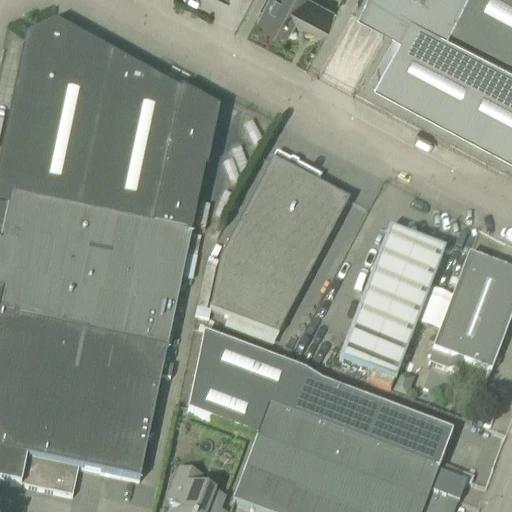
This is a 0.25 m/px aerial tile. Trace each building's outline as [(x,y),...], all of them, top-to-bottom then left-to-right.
[(267,0),(267,2),(257,19),(286,34),(293,20),(319,34),(331,11),(310,0),(267,0)] [(511,154),(511,0),(357,0),(354,7),(397,30),(371,79),(511,154)] [(0,484),(71,500),(77,472),(138,484),(160,380),(169,382),(172,368),(163,367),(166,351),(190,237),(204,171),(205,171),(216,116),(211,113),(178,95),(178,96),(54,27),(24,42),(0,153),(0,210),(6,212),(0,238),(0,484)] [(277,339),(339,221),(349,204),(313,185),(316,180),(274,157),(237,228),(219,263),(209,313),(277,339)] [(388,232),(363,298),(419,319),(444,253),(388,232)] [(511,274),(468,258),(432,354),(427,364),(457,376),(461,365),(490,376),(511,317),(511,274)] [(394,385),(419,319),(363,298),(338,364),(394,385)] [(451,436),(432,429),(320,388),(304,377),(203,338),(187,416),(255,442),(231,506),(247,511),(453,511),(456,505),(458,506),(465,485),(437,475),(451,436)] [(217,511),(222,502),(198,493),(203,480),(180,471),(175,484),(168,504),(173,506),(170,511),(217,511)]
